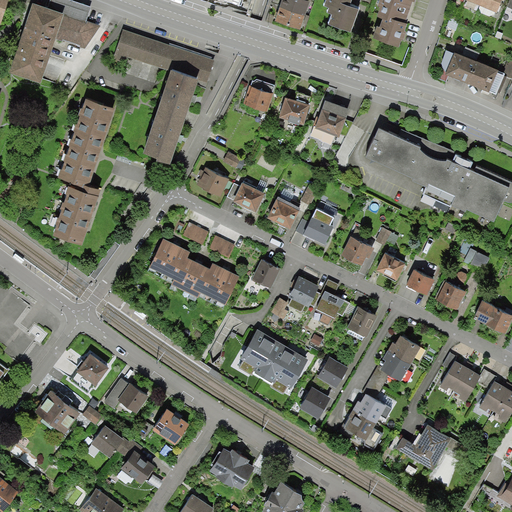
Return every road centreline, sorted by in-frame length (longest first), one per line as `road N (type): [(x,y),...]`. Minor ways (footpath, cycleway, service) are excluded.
road 1 (residential): [(511,365),(168,192)]
road 2 (primary): [(137,0),(407,92)]
road 3 (residential): [(83,313),(219,411)]
road 4 (residential): [(83,313),(168,192)]
road 5 (residential): [(168,192),(238,66)]
road 6 (residential): [(219,411),(339,485)]
road 7 (residential): [(83,313),(0,423)]
road 8 (residential): [(153,511),(219,411)]
